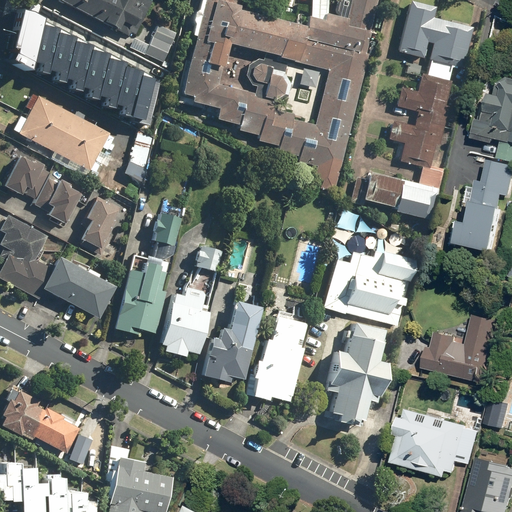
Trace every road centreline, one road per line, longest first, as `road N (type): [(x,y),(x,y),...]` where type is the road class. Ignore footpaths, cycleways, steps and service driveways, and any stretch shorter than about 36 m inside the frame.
road 1 (residential): [(350,511),(0,325)]
road 2 (residential): [(152,63),(32,0)]
